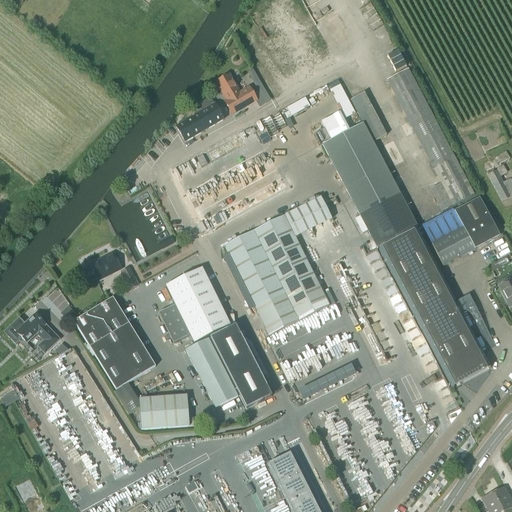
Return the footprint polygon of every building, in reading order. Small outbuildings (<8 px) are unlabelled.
[(388,58),(397,75),(386,81),(441,185),(430,191),(441,213),(474,196),(406,69),(407,68),(399,52),(388,58)] [(239,94),(229,75),(216,83),(226,101),(224,102),(231,114),(243,107),(244,108),(256,102),(248,88),(239,94)] [(214,105),(176,127),(185,143),(223,120),(214,105)] [(347,193),(387,172),(362,124),(322,145),(347,193)] [(501,202),(511,196),(511,183),(510,179),(503,182),(497,170),(487,175),(501,202)] [(417,228),(387,172),(347,193),(397,287),(437,267),(417,228)] [(322,213),(313,195),(295,204),(297,209),(284,215),(291,229),(322,213)] [(453,212),(453,211),(422,227),(442,266),(496,238),(499,237),(479,199),(453,212)] [(284,217),(224,247),(269,337),(329,308),(322,294),(316,282),(284,217)] [(98,281),(120,269),(112,254),(90,265),(90,266),(83,269),(87,275),(93,272),(98,281)] [(127,283),(135,280),(129,268),(121,272),(127,283)] [(175,306),(211,288),(202,269),(166,287),(175,306)] [(488,369),(490,368),(438,270),(399,290),(451,389),(453,387),(452,386),(487,368),(488,369)] [(509,307),(511,305),(511,278),(498,286),(509,307)] [(168,333),(221,307),(211,288),(175,306),(159,314),(168,333)] [(86,343),(126,321),(113,299),(74,323),(86,343)] [(221,307),(168,333),(174,344),(190,336),(194,344),(230,326),(221,307)] [(40,320),(35,316),(19,332),(29,343),(36,335),(43,342),(37,348),(44,356),(60,340),(40,320)] [(126,321),(86,343),(117,392),(156,367),(126,321)] [(246,410),(271,397),(253,361),(235,326),(210,339),(228,374),(246,410)] [(194,365),(215,354),(208,340),(186,351),(194,365)] [(215,354),(194,365),(201,380),(223,368),(215,354)] [(223,368),(201,380),(208,394),(230,383),(223,368)] [(230,383),(208,394),(215,408),(237,397),(230,383)] [(116,391),(113,393),(128,416),(140,409),(141,429),(141,431),(144,431),(194,427),(193,419),(189,419),(187,396),(139,400),(139,402),(128,384),(117,392),(116,391)] [(318,511),(289,454),(268,465),(291,511),(318,511)] [(481,499),(487,511),(511,511),(511,501),(504,487),(481,499)]
